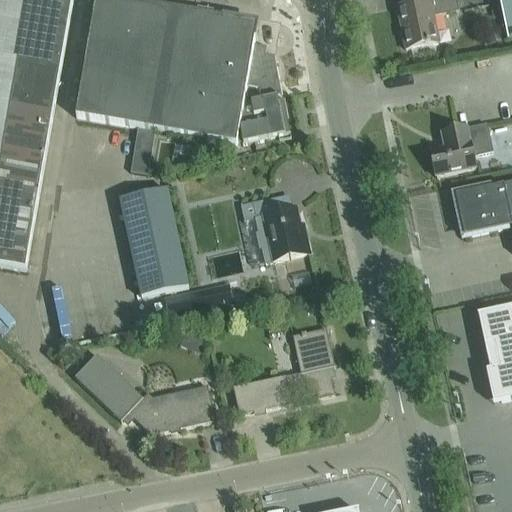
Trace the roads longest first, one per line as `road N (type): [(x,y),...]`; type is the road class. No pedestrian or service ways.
road 1 (unclassified): [(409,443),(333,105),(323,0)]
road 2 (unclassified): [(409,443),(69,511)]
road 3 (unknown): [(87,0),(67,192)]
